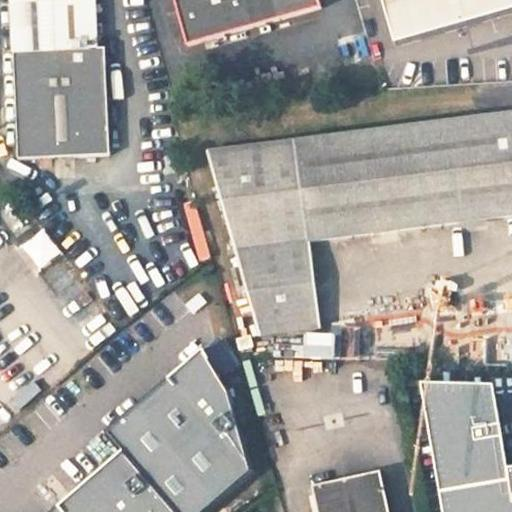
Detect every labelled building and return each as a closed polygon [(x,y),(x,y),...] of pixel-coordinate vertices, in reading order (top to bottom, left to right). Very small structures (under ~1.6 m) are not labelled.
[(12,0),(13,4),(15,52),(20,158),(112,153),(106,47),(97,48),(95,0),(12,0)] [(174,0),(189,48),(322,9),(319,0),(174,0)] [(511,0),(382,0),(395,42),(511,8),(511,0)] [(309,242),(511,215),(511,113),(297,141),(207,152),(262,340),(323,334),(309,242)] [(511,366),(511,315),(432,326),(430,364),(511,366)] [(113,454),(161,511),(208,511),(251,475),(231,395),(201,353),(104,441),(113,454)] [(421,390),(441,511),(511,511),(511,472),(504,474),(493,392),(421,390)] [(161,511),(113,454),(44,511),(161,511)] [(388,511),(380,472),(312,487),(317,511),(388,511)]
